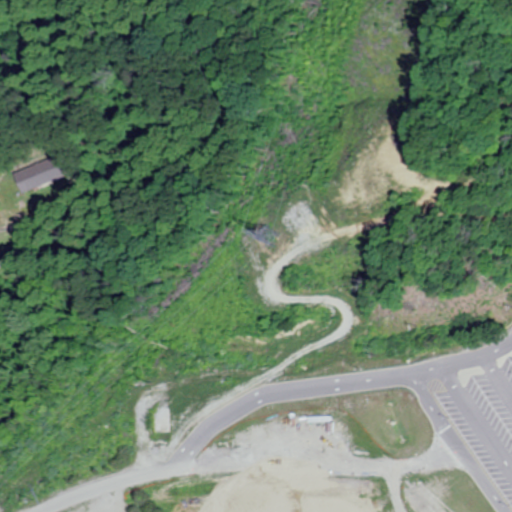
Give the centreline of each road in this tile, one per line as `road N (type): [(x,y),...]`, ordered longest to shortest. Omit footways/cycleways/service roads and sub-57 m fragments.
road 1 (residential): [(192,480),(211,435),(250,402),(409,380),(511,346),(471,470),(409,380)]
road 2 (residential): [(71,511),(192,480),(376,481),(471,470)]
